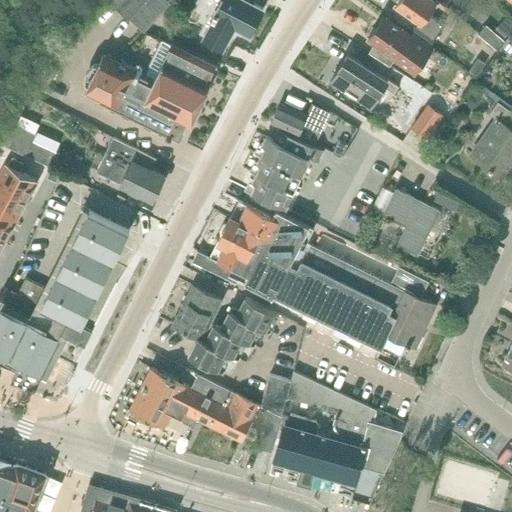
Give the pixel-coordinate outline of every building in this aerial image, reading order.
[(110,0),(120,9),(119,10),(128,18),(129,17),(144,29),(167,2),(164,0),(110,0)] [(214,18),(203,38),(223,48),(235,25),(250,33),(263,8),(252,2),(253,0),(222,0),(216,12),(214,11),(212,16),(214,18)] [(399,0),(396,5),(418,21),(413,28),(431,42),(444,25),(429,13),(436,4),(431,0),(399,0)] [(384,16),(368,37),(375,42),(368,52),(390,66),(396,57),(415,72),(433,47),(414,33),(412,37),(384,16)] [(511,24),(504,18),(494,30),(503,38),(511,28),(511,24)] [(217,69),(184,53),(160,42),(144,76),(100,55),(87,82),(97,86),(92,96),(104,102),(102,104),(180,141),(188,124),(190,125),(217,69)] [(348,53),(331,80),(371,107),(383,88),(394,94),(399,86),(348,53)] [(478,58),(469,70),(477,76),(486,63),(478,58)] [(412,116),(406,123),(430,140),(453,106),(425,88),(407,113),(412,116)] [(25,108),(6,145),(52,167),(58,153),(33,141),(37,134),(32,132),(41,115),(43,114),(47,111),(47,108),(47,105),(46,103),(44,101),(42,99),(39,99),(36,99),(34,100),(32,102),(31,104),(30,106),(30,109),(31,111),(25,108)] [(497,118),(471,154),(487,166),(486,167),(491,170),(493,168),(499,172),(511,153),(511,128),(509,127),(511,122),(511,112),(497,102),(489,113),(497,118)] [(279,103),(271,122),(297,135),(297,136),(315,145),(330,111),(312,103),(306,116),(279,103)] [(267,135),(242,186),(290,210),(299,193),(293,190),(309,158),(317,162),(323,150),(280,128),(279,131),(282,133),(278,141),(267,135)] [(113,138),(96,171),(153,200),(165,176),(143,165),(148,155),(113,138)] [(334,152),(343,156),(348,146),(339,142),(334,152)] [(12,157),(8,164),(20,170),(23,163),(12,157)] [(0,173),(0,186),(27,201),(38,180),(20,170),(8,164),(5,163),(0,173)] [(0,211),(17,220),(27,201),(0,186),(0,211)] [(396,190),(384,215),(399,223),(405,212),(411,216),(398,244),(418,254),(438,211),(396,190)] [(408,291),(392,283),(307,242),(314,228),(277,209),(274,217),(239,200),(227,223),(222,225),(219,231),(220,237),(210,257),(231,268),(227,275),(380,349),(380,348),(382,344),(408,291)] [(295,202),(291,210),(305,216),(309,208),(295,202)] [(0,348),(21,359),(18,366),(47,380),(68,339),(60,335),(67,321),(81,328),(129,230),(89,210),(49,290),(25,279),(18,295),(5,289),(3,294),(0,297),(0,348)] [(0,211),(0,236),(6,240),(17,220),(0,211)] [(408,291),(382,344),(402,353),(406,344),(410,346),(411,344),(415,346),(436,304),(421,298),(429,281),(400,267),(392,283),(408,291)] [(202,339),(209,322),(221,299),(195,287),(187,303),(183,301),(172,325),(181,329),(181,331),(185,333),(186,331),(198,337),(202,339)] [(221,327),(209,322),(202,339),(198,337),(189,355),(224,372),(232,355),(239,358),(247,342),(254,346),(263,329),(270,332),(279,314),(244,297),(239,308),(231,305),(221,327)] [(511,344),(502,365),(511,369),(511,344)] [(241,440),(259,404),(198,374),(191,387),(151,367),(130,409),(131,409),(128,414),(140,420),(142,415),(152,420),(152,422),(160,426),(161,424),(164,426),(170,413),(192,424),(195,417),(241,440)] [(294,371),(286,397),(337,411),(336,414),(335,414),(329,436),(316,433),(318,424),(316,421),(287,412),(274,458),(356,480),(350,500),(368,504),(401,435),(372,426),(377,409),(294,371)] [(281,416),(286,397),(291,380),(270,374),(261,406),(281,416)] [(0,511),(32,511),(33,511),(32,511),(33,508),(34,508),(46,473),(16,462),(15,466),(0,460),(0,511)] [(168,511),(158,509),(160,503),(87,483),(80,511),(168,511)]
